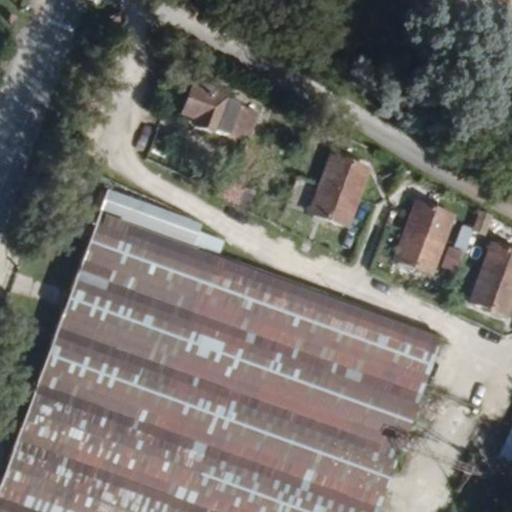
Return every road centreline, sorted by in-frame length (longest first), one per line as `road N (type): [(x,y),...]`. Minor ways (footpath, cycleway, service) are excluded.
road 1 (primary): [(0,187),(72,0)]
road 2 (unclassified): [(422,511),(469,378)]
